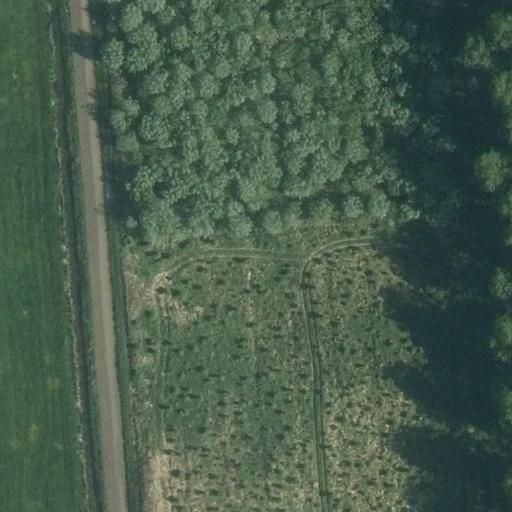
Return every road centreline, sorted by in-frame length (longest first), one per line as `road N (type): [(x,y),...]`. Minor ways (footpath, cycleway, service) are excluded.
road 1 (track): [(491,511),(448,0)]
road 2 (track): [(121,511),(81,0)]
